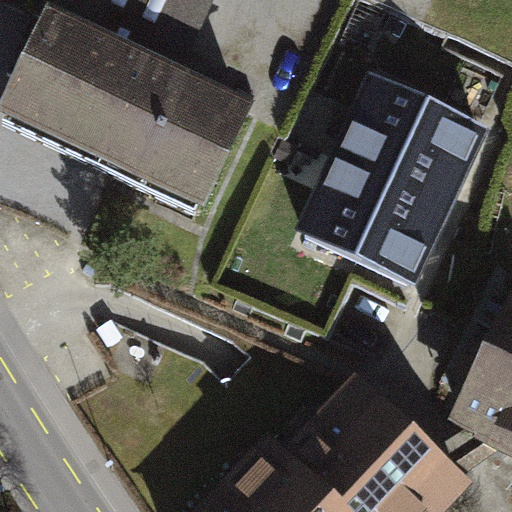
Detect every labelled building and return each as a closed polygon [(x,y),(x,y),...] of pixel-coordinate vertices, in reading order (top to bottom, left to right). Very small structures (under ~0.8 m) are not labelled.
[(60,0),(45,34),(8,113),(203,203),(244,115),(145,69),(151,55),(166,62),(195,0),(60,0)] [(480,131),(378,83),(341,162),(443,210),(480,131)] [(443,210),(341,162),(305,240),(408,287),(443,210)] [(511,301),(493,339),(511,349),(511,301)] [(511,349),(493,339),(476,375),(511,393),(511,349)] [(511,393),(476,375),(457,412),(496,432),(510,439),(511,439),(511,393)] [(218,511),(427,511),(459,478),(457,476),(447,466),(365,390),(293,466),(276,451),(218,511)] [(447,466),(457,476),(510,439),(496,432),(447,466)]
